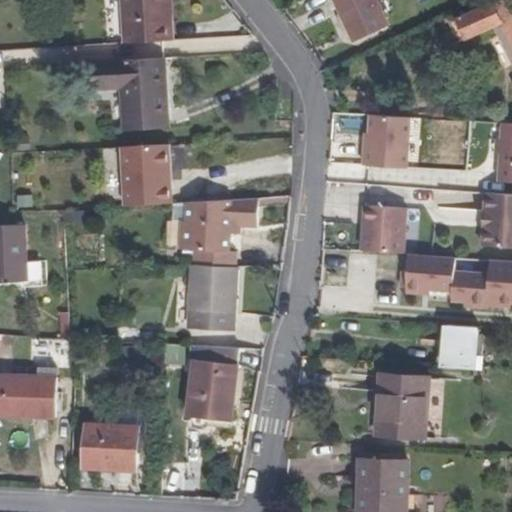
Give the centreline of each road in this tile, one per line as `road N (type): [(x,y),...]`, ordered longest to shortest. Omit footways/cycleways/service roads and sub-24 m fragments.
road 1 (residential): [(252,511),(303,286),(317,121),(306,74),(253,0)]
road 2 (residential): [(0,498),(151,511)]
